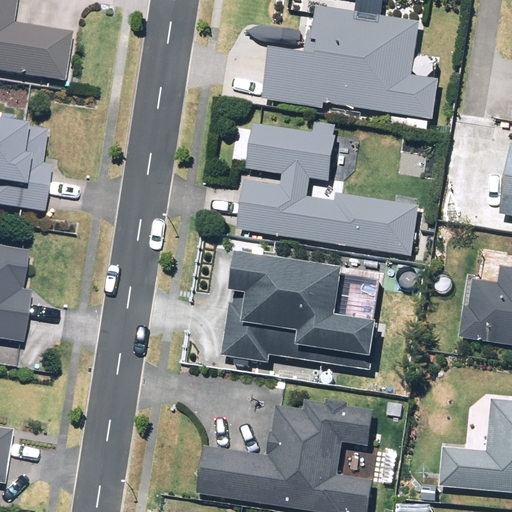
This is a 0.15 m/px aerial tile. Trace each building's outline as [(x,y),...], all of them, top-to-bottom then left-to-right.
[(0,0),(0,75),(67,84),(74,39),(12,30),(15,0),(0,0)] [(267,74),(264,106),(437,125),(441,85),(413,82),(419,25),(318,14),(313,58),(269,54),(267,74)] [(43,134),(0,128),(0,213),(47,219),(54,161),(40,159),(43,134)] [(312,141),(254,133),(243,208),(239,235),(415,261),(423,209),(343,197),(345,184),(335,182),(343,132),(314,128),(312,141)] [(468,308),(463,343),(511,348),(511,246),(511,247),(511,258),(484,254),(477,310),(468,308)] [(0,342),(24,346),(31,294),(22,293),(26,255),(0,251),(0,342)] [(349,274),(237,261),(229,324),(225,360),(272,365),(273,361),(377,373),(382,328),(343,324),(349,274)] [(205,452),(198,498),(296,511),(370,511),(375,482),(339,477),(343,451),(372,455),(377,418),(349,414),(350,407),(312,401),(310,414),(280,410),(272,462),(205,452)] [(492,447),(445,445),(443,497),(511,498),(511,405),(493,405),(492,447)]
